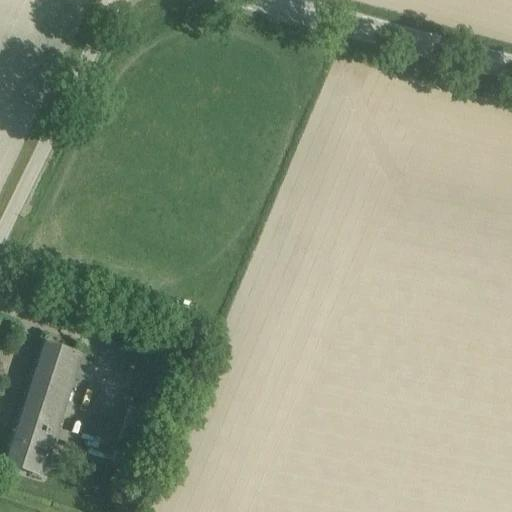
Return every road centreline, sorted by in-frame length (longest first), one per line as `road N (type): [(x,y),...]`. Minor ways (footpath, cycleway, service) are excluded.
road 1 (tertiary): [(511,71),(250,0)]
road 2 (unclassified): [(0,235),(115,0)]
